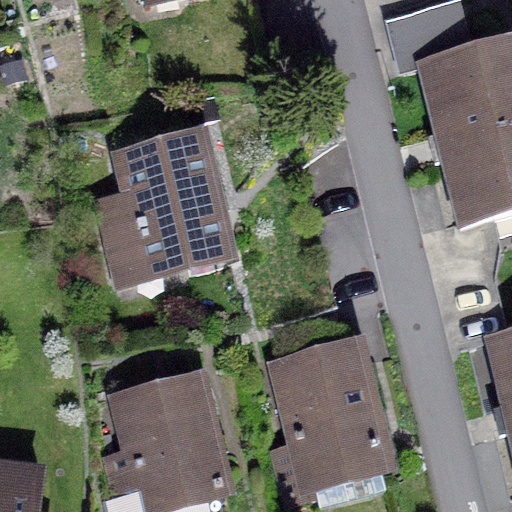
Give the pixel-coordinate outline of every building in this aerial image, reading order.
[(195,0),(205,56),(261,47),(253,0),(139,0),(141,5),(170,0),(195,0)] [(445,164),(461,229),(511,216),(511,51),(423,73),(439,138),(428,141),(435,167),(445,164)] [(190,339),(243,326),(200,146),(121,165),(132,214),(99,221),(113,277),(172,266),(190,339)] [(509,437),(511,448),(511,338),(488,345),(504,412),(493,414),(499,439),(509,437)] [(384,495),(377,465),(383,464),(357,357),(278,376),(296,450),(272,456),(285,509),(317,501),(319,511),(384,495)] [(155,511),(224,495),(198,388),(119,407),(132,458),(108,464),(117,503),(105,506),(106,511),(155,511)] [(0,511),(36,511),(41,477),(0,472),(0,511)]
